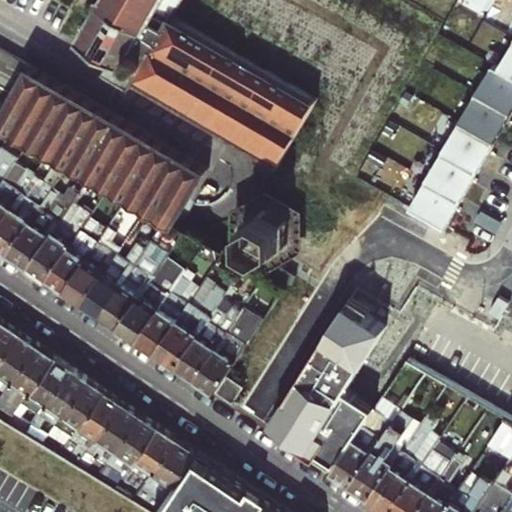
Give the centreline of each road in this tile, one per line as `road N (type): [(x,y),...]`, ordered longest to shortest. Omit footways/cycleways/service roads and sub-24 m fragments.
road 1 (residential): [(511,254),(471,271),(401,240),(365,245),(334,277),(239,435)]
road 2 (residential): [(0,273),(239,435)]
road 3 (residential): [(239,435),(352,511)]
